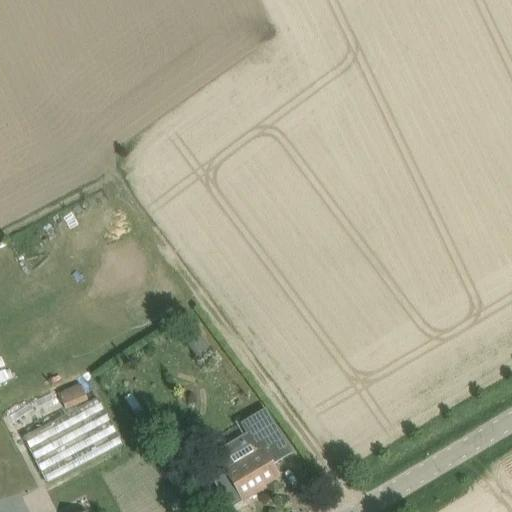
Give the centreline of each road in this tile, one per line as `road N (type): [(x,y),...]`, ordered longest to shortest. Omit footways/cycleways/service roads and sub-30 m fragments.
road 1 (track): [(92,173),(137,206),(358,511)]
road 2 (tertiary): [(358,511),(511,420)]
